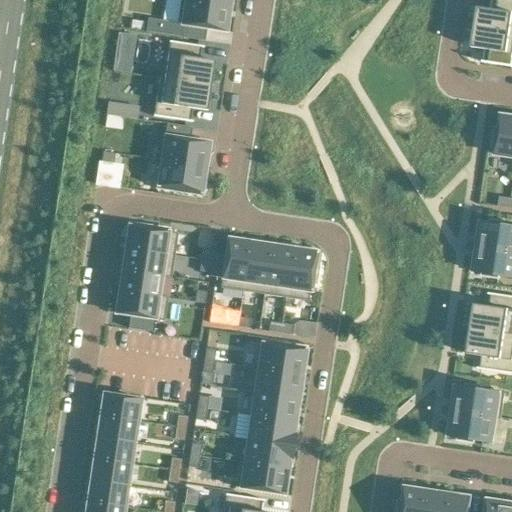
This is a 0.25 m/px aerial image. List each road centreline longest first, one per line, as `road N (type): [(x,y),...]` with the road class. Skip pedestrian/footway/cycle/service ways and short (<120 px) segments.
road 1 (residential): [(64,511),(108,222),(117,207),(135,203),(234,218)]
road 2 (residential): [(299,511),(335,242),(324,232),(234,218)]
road 3 (residential): [(234,218),(267,0)]
road 4 (residential): [(511,470),(393,456),(381,511)]
road 5 (residential): [(457,0),(448,73),(454,86),(511,98)]
